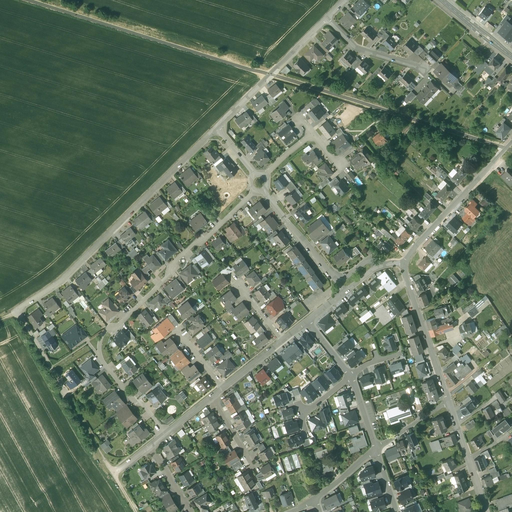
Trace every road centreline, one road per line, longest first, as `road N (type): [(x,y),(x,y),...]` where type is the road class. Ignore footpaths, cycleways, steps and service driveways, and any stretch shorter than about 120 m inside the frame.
road 1 (residential): [(164,433),(98,356),(100,339),(254,189)]
road 2 (residential): [(17,310),(59,282),(216,129)]
road 3 (residential): [(511,142),(405,262)]
road 4 (residential): [(405,262),(448,400)]
road 5 (residential): [(262,189),(338,282)]
